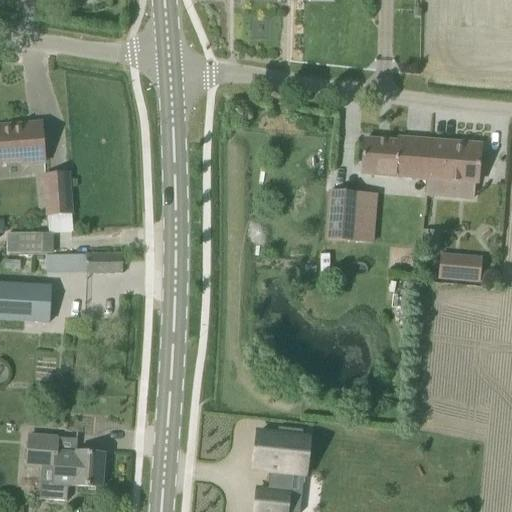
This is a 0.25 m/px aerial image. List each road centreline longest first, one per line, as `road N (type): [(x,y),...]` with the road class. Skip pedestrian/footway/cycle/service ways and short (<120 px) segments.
road 1 (secondary): [(162,511),(176,305),(169,66)]
road 2 (unclassified): [(511,109),(169,66)]
road 3 (unclassified): [(0,38),(169,66)]
